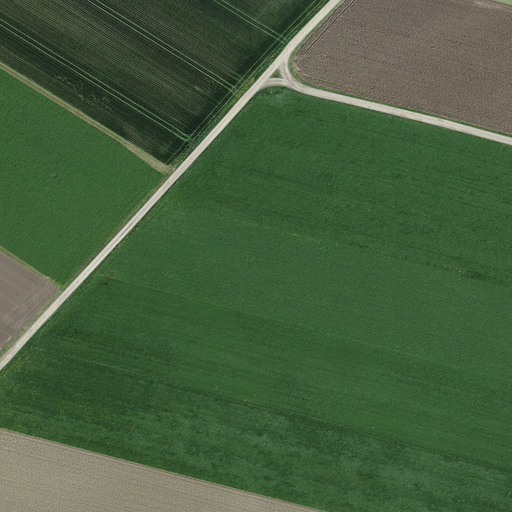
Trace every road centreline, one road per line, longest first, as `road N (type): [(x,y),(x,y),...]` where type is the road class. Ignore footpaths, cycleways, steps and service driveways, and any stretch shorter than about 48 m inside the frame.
road 1 (track): [(0,362),(337,0)]
road 2 (track): [(270,72),(511,141)]
